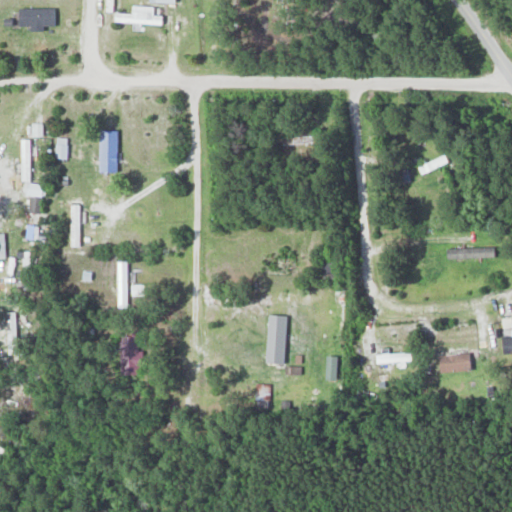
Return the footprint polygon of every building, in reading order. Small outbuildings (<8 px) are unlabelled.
[(23,9),(23,27),(59,27),(59,9),(23,9)] [(167,14),(118,14),(118,24),(167,24),(167,14)] [(122,131),(105,131),(105,173),(122,173),(122,131)] [(323,135),(294,135),(294,149),(323,149),(323,135)] [(62,138),(61,159),(71,159),(72,139),(62,138)] [(34,173),(34,139),(23,139),(23,173),(34,173)] [(452,162),(448,153),(420,166),(424,175),(452,162)] [(47,213),(47,185),(33,185),(33,213),(47,213)] [(84,246),(84,205),(72,205),(72,246),(84,246)] [(9,234),(0,234),(0,259),(9,259),(9,234)] [(477,241),(463,241),(463,248),(450,248),(450,258),(494,258),(494,247),(477,247),(477,241)] [(297,274),(297,250),(270,250),(270,274),(297,274)] [(35,252),(22,252),(22,290),(35,290),(35,252)] [(131,310),(131,259),(119,259),(119,310),(131,310)] [(341,281),(341,259),(325,259),(325,281),(341,281)] [(10,312),(10,354),(22,354),(22,312),(10,312)] [(290,364),(292,315),(271,314),(270,363),(290,364)] [(416,362),(416,351),(379,351),(379,362),(416,362)] [(341,380),(341,372),(331,372),(331,380),(341,380)]
